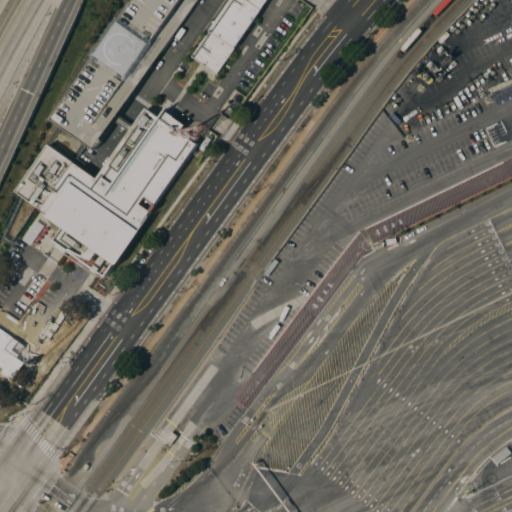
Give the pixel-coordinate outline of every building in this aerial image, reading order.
[(51,118),(133,0),(196,0),(95,148),(75,135),(51,118)] [(231,0),(269,0),(218,74),(192,56),(231,0)] [(107,276),(98,270),(95,274),(54,246),(57,242),(55,240),(64,227),(48,216),(49,214),(42,209),(42,208),(36,204),(21,194),(16,190),(49,144),(98,178),(147,108),(162,118),(167,111),(186,124),(182,132),(199,144),(190,157),(157,204),(159,205),(154,212),(152,211),(150,215),(152,216),(118,265),(116,263),(107,276)] [(37,220),(45,226),(31,245),(23,239),(37,220)] [(35,363),(34,365),(32,366),(31,366),(29,365),(27,364),(27,362),(27,360),(27,359),(28,358),(30,357),(31,357),(33,358),(34,358),(35,360),(36,362),(35,363)] [(172,431),(177,435),(178,435),(171,446),(165,441),(166,439),(172,431)]
